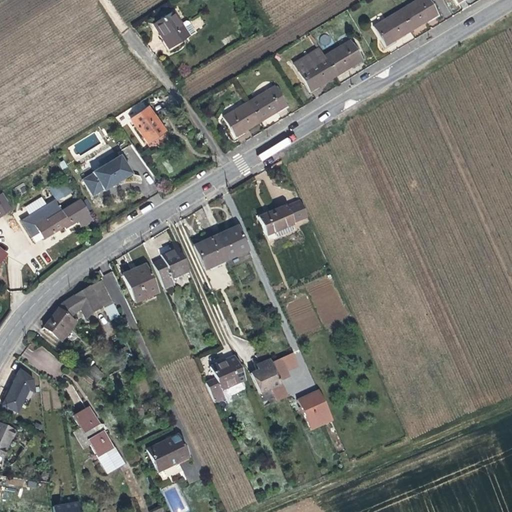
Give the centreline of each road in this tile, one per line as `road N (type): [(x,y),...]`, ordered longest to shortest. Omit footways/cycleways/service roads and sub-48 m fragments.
road 1 (tertiary): [(231,172),(511,0)]
road 2 (tertiary): [(0,350),(61,278),(231,172)]
road 3 (residential): [(125,31),(231,172)]
road 4 (track): [(254,511),(415,445)]
